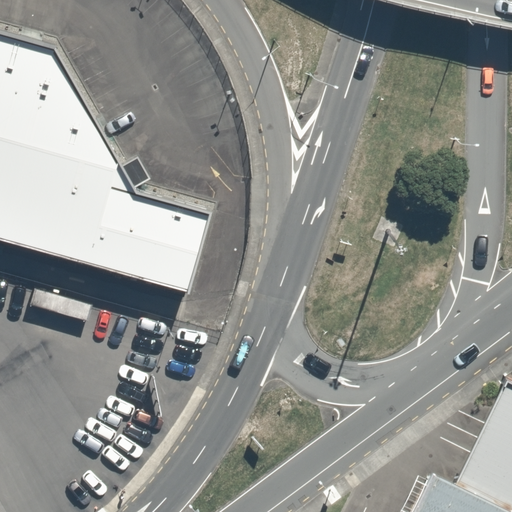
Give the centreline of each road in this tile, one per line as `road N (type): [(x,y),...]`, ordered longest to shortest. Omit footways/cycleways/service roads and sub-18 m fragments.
road 1 (secondary): [(492,0),(484,254),(457,338)]
road 2 (secondary): [(291,256),(271,103),(246,36),(222,0)]
road 3 (secondary): [(291,256),(369,15)]
road 4 (secondary): [(150,511),(227,405),(271,313)]
road 5 (secondary): [(416,376),(247,511)]
road 6 (secondary): [(416,376),(339,382),(301,360),(271,313)]
